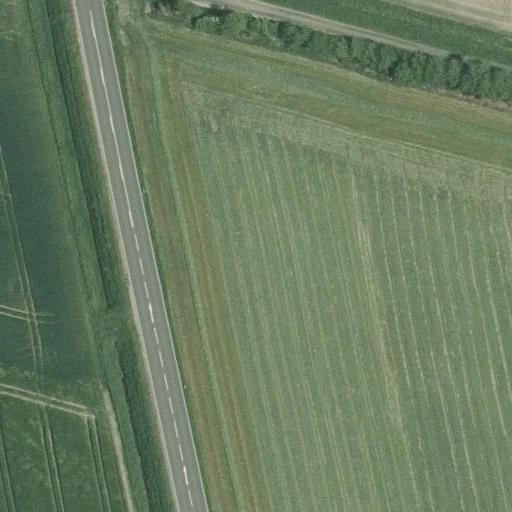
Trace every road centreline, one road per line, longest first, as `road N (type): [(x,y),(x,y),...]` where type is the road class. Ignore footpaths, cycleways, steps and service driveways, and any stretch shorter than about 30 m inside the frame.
road 1 (secondary): [(87,0),(192,511)]
road 2 (unclassified): [(511,78),(217,0)]
